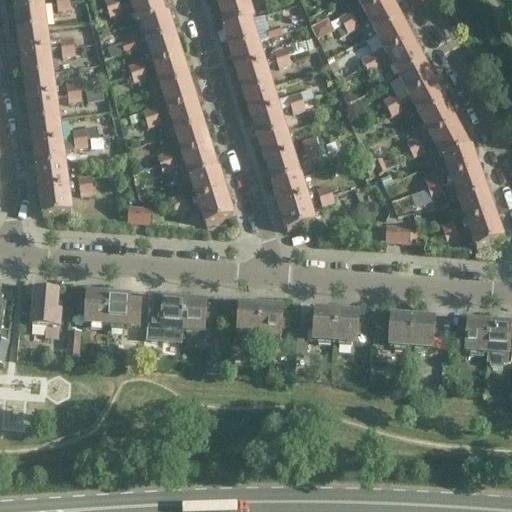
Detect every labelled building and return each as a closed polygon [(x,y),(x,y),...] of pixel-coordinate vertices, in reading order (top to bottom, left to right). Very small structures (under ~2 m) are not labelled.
[(16,11),(42,7),(44,6),(43,0),(14,0),(16,10),(16,11)] [(108,0),(103,2),(106,11),(118,7),(116,0),(108,0)] [(140,26),(164,17),(158,0),(142,0),(129,4),(136,26),(140,26)] [(259,0),(242,0),(219,8),(226,29),(250,22),(253,21),(249,8),(261,4),(259,0)] [(356,0),(366,18),(391,5),(388,0),(356,0)] [(70,13),(69,4),(56,6),(57,15),(70,13)] [(366,18),(377,39),(402,25),(391,5),(366,18)] [(14,10),(17,34),(46,30),(42,7),(16,11),(16,10),(14,10)] [(121,15),(118,7),(106,11),(109,19),(121,15)] [(339,22),(343,30),(355,23),(351,15),(339,22)] [(164,17),(140,26),(147,48),(174,39),(167,17),(164,17)] [(250,22),(226,29),(223,31),(230,53),(257,45),(250,22)] [(359,31),(355,23),(343,30),(347,38),(359,31)] [(377,39),(388,60),(413,46),(402,25),(377,39)] [(279,29),(266,33),(269,41),(282,37),(279,29)] [(17,34),(20,57),(49,53),(46,30),(17,34)] [(181,62),(174,39),(147,48),(154,70),(181,62)] [(60,42),(61,51),(74,49),(73,40),(60,42)] [(133,42),(120,46),(123,55),(136,51),(133,42)] [(230,53),(237,76),(264,67),(257,45),(230,53)] [(413,46),(388,60),(399,81),(424,67),(413,46)] [(74,49),(61,51),(63,60),(75,58),(74,49)] [(273,54),(276,63),(288,59),(285,51),(273,54)] [(52,76),(49,53),(20,57),(23,80),(52,76)] [(362,64),(366,72),(378,65),(373,57),(362,64)] [(288,59),(276,63),(279,72),(291,68),(288,59)] [(154,70),(161,93),(189,84),(181,62),(154,70)] [(128,68),(130,77),(143,73),(140,64),(128,68)] [(370,79),(382,73),(378,65),(366,72),(370,79)] [(271,89),(264,67),(237,76),(244,98),(271,89)] [(399,81),(411,102),(436,88),(424,67),(399,81)] [(146,82),(143,73),(130,77),(133,86),(146,82)] [(23,80),(26,103),(55,99),(52,76),(23,80)] [(196,106),(189,84),(161,93),(169,115),(196,106)] [(65,88),(66,98),(79,96),(78,86),(65,88)] [(436,88),(411,102),(422,123),(447,109),(436,88)] [(244,98),(251,120),(278,112),(271,89),(244,98)] [(287,99),(290,108),(302,104),(299,95),(287,99)] [(79,96),(66,98),(67,106),(80,105),(79,96)] [(26,103),(30,126),(58,122),(55,99),(26,103)] [(382,107),(387,115),(398,108),(394,100),(382,107)] [(305,113),(302,104),(290,108),(292,117),(305,113)] [(196,106),(169,115),(176,138),(203,129),(196,106)] [(387,115),(391,123),(403,116),(398,108),(387,115)] [(422,123),(433,144),(458,130),(447,109),(422,123)] [(142,114),(145,123),(157,119),(155,110),(142,114)] [(286,134),(278,112),(251,120),(258,143),(286,134)] [(160,127),(157,119),(145,123),(148,131),(160,127)] [(30,126),(33,149),(62,145),(58,122),(30,126)] [(203,129),(176,138),(183,160),(210,151),(203,129)] [(442,161),(443,161),(469,151),(458,130),(433,144),(442,161)] [(71,134),(72,143),(85,142),(84,132),(71,134)] [(258,143),(265,165),(293,156),(286,134),(258,143)] [(300,144),(303,153),(315,149),(312,140),(300,144)] [(72,143),(73,153),(87,151),(85,142),(72,143)] [(405,148),(410,156),(421,150),(417,142),(405,148)] [(33,149),(36,171),(64,168),(65,167),(62,145),(33,149)] [(318,157),(315,149),(303,153),(306,161),(318,157)] [(426,158),(421,150),(410,156),(414,164),(426,158)] [(190,182),(191,182),(218,174),(210,151),(183,160),(190,182)] [(443,161),(451,183),(478,173),(470,151),(469,151),(443,161)] [(157,159),(160,168),(172,163),(169,155),(157,159)] [(300,179),(293,156),(265,165),(273,187),(300,179)] [(380,160),(371,164),(377,176),(386,172),(380,160)] [(175,172),(172,163),(160,168),(163,176),(175,172)] [(367,165),(358,169),(363,181),(372,177),(367,165)] [(35,172),(38,195),(67,191),(64,168),(36,171),(35,172)] [(191,182),(199,205),(226,196),(219,173),(218,174),(191,182)] [(451,183),(459,205),(486,196),(478,173),(451,183)] [(77,180),(78,189),(91,187),(90,178),(77,180)] [(422,183),(426,191),(438,187),(435,178),(422,183)] [(273,187),(280,210),(307,201),(300,179),(273,187)] [(313,190),(316,199),(329,194),(326,185),(313,190)] [(93,196),(91,187),(78,189),(80,198),(93,196)] [(441,195),(438,187),(426,191),(429,200),(441,195)] [(71,215),(67,191),(38,195),(42,219),(71,215)] [(332,203),(329,194),(316,199),(320,208),(332,203)] [(233,219),(226,196),(199,205),(206,228),(233,219)] [(459,205),(467,227),(494,218),(486,196),(459,205)] [(173,204),(176,212),(187,209),(184,200),(173,204)] [(314,224),(307,201),(280,210),(287,233),(314,224)] [(124,208),(124,217),(137,218),(138,209),(124,208)] [(190,217),(187,209),(176,212),(179,221),(190,217)] [(146,210),(145,218),(158,219),(159,211),(146,210)] [(137,218),(124,217),(123,225),(136,226),(137,218)] [(158,219),(145,218),(144,227),(158,228),(158,219)] [(502,241),(494,218),(467,227),(476,250),(502,241)] [(456,231),(453,223),(441,228),(444,236),(456,231)] [(381,228),(380,236),(393,237),(393,229),(381,228)] [(402,229),(401,237),(415,238),(415,230),(402,229)] [(456,231),(444,236),(446,244),(459,240),(456,231)] [(380,244),(393,245),(393,237),(380,236),(380,244)] [(401,246),(415,247),(415,238),(401,237),(401,246)] [(19,316),(31,317),(30,329),(45,330),(44,337),(44,340),(57,341),(58,313),(55,313),(56,294),(33,292),(32,304),(20,303),(19,316)] [(84,300),(77,300),(76,315),(83,316),(83,326),(104,328),(106,296),(85,294),(84,300)] [(128,298),(106,296),(104,328),(126,329),(127,319),(134,320),(135,304),(128,303),(128,298)] [(181,333),(183,301),(161,300),(161,306),(154,305),(153,321),(160,321),(159,332),(181,333)] [(183,301),(181,333),(203,335),(203,324),(211,325),(212,309),(204,308),(205,303),(183,301)] [(257,339),(259,307),(237,305),(237,311),(230,310),(229,326),(236,327),(236,337),(257,339)] [(259,307),(257,339),(280,340),(280,330),(288,331),(289,314),(281,314),(282,308),(259,307)] [(335,344),(337,312),(316,311),(315,316),(308,315),(308,332),(315,332),(314,343),(335,344)] [(337,312),(335,344),(357,346),(357,335),(363,336),(364,320),(358,319),(358,314),(337,312)] [(410,350),(413,318),(391,316),(391,321),(384,321),(383,337),(391,337),(390,348),(410,350)] [(434,319),(413,318),(410,350),(432,351),(433,340),(441,341),(441,325),(434,325),(434,319)] [(486,355),(488,323),(467,322),(467,327),(460,326),(460,342),(466,342),(466,354),(486,355)] [(488,323),(486,355),(509,356),(510,346),(511,346),(511,330),(510,330),(510,325),(488,323)] [(78,359),(79,333),(67,332),(66,359),(78,359)] [(9,335),(1,333),(0,336),(0,345),(7,346),(9,335)]
